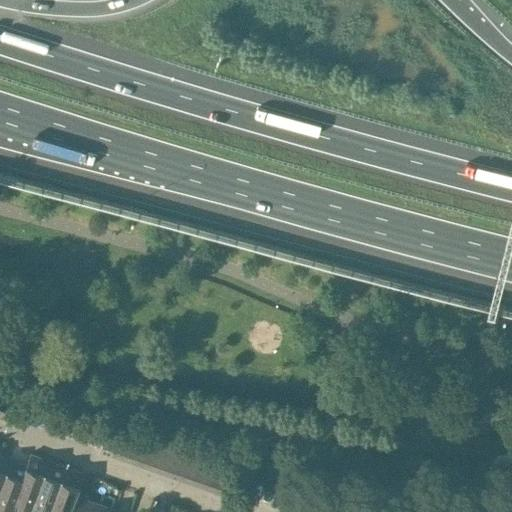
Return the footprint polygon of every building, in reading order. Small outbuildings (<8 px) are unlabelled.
[(112,455),(120,432),(108,428),(100,451),(112,455)] [(123,459),(131,436),(120,432),(112,455),(123,459)] [(135,463),(142,440),(131,436),(123,459),(135,463)] [(146,467),(154,444),(142,440),(135,463),(146,467)] [(157,471),(165,448),(154,444),(146,467),(157,471)] [(169,475),(177,452),(165,448),(157,471),(169,475)] [(16,498),(32,504),(49,459),(31,452),(27,464),(28,464),(15,497),(16,498)] [(180,479),(188,456),(177,452),(169,475),(180,479)] [(0,453),(0,486),(11,458),(0,453)] [(191,483),(199,460),(188,456),(180,479),(191,483)] [(27,464),(11,458),(0,486),(0,504),(12,509),(16,498),(15,497),(28,464),(27,464)] [(49,459),(32,504),(49,510),(66,465),(49,459)] [(203,487),(211,464),(199,460),(191,483),(203,487)] [(214,491),(222,468),(211,464),(203,487),(214,491)] [(66,465),(49,510),(53,511),(80,511),(86,497),(76,494),(84,472),(66,465)] [(222,468),(214,491),(226,495),(234,472),(222,468)] [(114,511),(116,508),(86,497),(80,511),(114,511)]
